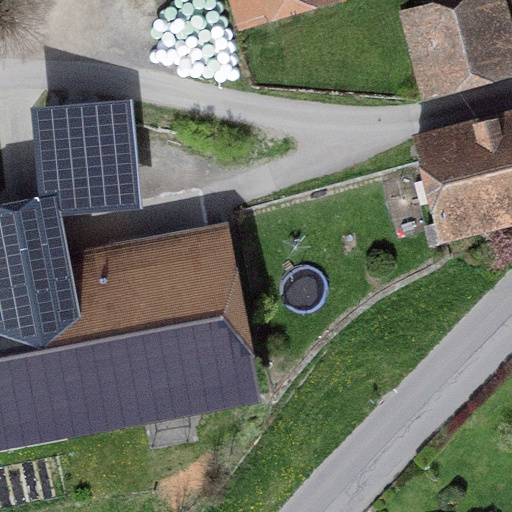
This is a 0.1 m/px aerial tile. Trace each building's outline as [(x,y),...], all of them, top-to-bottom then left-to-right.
[(228,0),(233,13),(279,0),(228,0)] [(459,0),(407,13),(426,86),(511,64),(511,61),(496,0),(459,0)] [(449,241),(445,223),(511,206),(511,113),(415,137),(436,225),(427,227),(431,246),(449,241)] [(41,121),(49,211),(125,205),(117,114),(41,121)] [(199,231),(202,196),(161,193),(157,227),(199,231)] [(0,422),(236,378),(213,258),(62,286),(48,209),(0,217),(0,422)]
